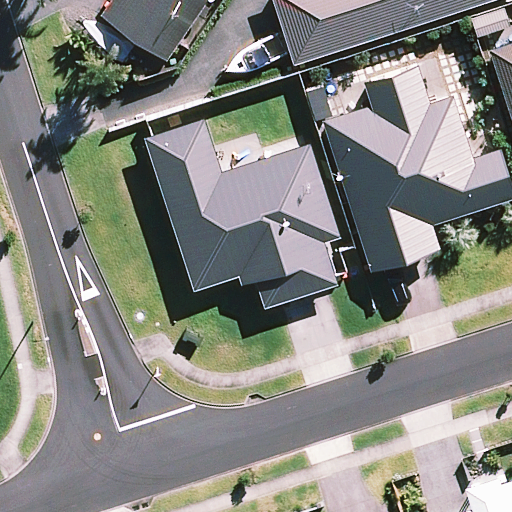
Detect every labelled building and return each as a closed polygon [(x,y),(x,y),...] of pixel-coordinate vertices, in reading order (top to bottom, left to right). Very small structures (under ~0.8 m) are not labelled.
[(109,0),(100,14),(165,58),(204,0),(109,0)] [(272,0),(293,62),(483,0),(272,0)] [(511,40),(490,48),(511,116),(511,40)] [(370,105),(323,120),(370,268),(438,246),(430,222),(511,196),(511,188),(499,147),(471,155),(451,94),(429,101),(417,63),(363,80),(370,105)] [(203,116),(145,135),(194,286),(237,272),(241,282),(254,278),(263,305),(337,280),(324,239),(340,234),(310,141),(221,170),(203,116)] [(511,511),(511,472),(511,473),(508,465),(475,475),(482,498),(440,511),(511,511)]
